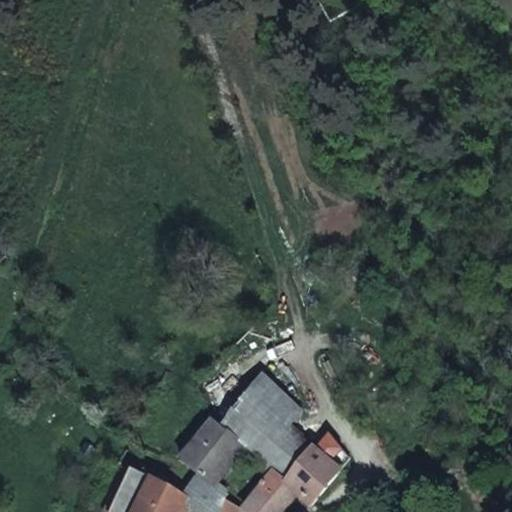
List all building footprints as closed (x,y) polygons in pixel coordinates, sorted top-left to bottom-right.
[(318,0),(324,11),(346,0),(318,0)] [(269,468),(281,479),(312,447),(290,426),(301,408),(255,377),(222,424),(241,442),(269,468)] [(241,442),(222,424),(214,416),(179,453),(196,469),(207,479),(241,442)] [(312,447),(281,479),(294,491),(307,502),(337,471),(312,447)] [(154,474),(133,468),(113,511),(170,511),(167,509),(177,495),(154,474)] [(272,511),(294,491),(281,479),(269,468),(238,508),(241,511),(272,511)] [(210,511),(221,492),(207,479),(196,469),(177,495),(195,511),(210,511)] [(234,511),(238,508),(221,492),(210,511),(234,511)]
